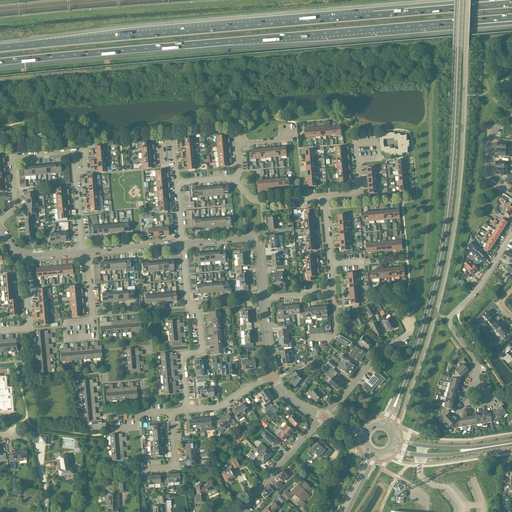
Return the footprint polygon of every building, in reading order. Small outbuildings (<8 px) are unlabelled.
[(380,142),(384,142),(384,140),(395,139),(395,141),(398,141),(399,151),(396,151),(396,149),(390,149),(390,147),(384,147),(384,146),(380,146),(381,152),(384,151),(384,153),(390,153),(390,155),(396,154),(396,156),(402,156),(402,154),(407,153),(407,148),(409,147),(408,141),(406,142),(406,136),(400,137),(400,134),(394,135),(394,133),(383,134),(383,136),(379,136),(380,142)] [(304,215),(305,220),(314,219),(313,211),(306,211),(306,215),(304,215)] [(58,222),(62,221),(62,219),(66,219),(66,216),(68,216),(75,215),(75,213),(57,214),(58,220),(58,222)] [(278,229),(278,218),(269,218),(270,225),(269,225),(269,229),(278,229)] [(502,219),(499,225),(504,228),(508,223),(502,219)] [(168,225),(168,227),(162,227),(163,236),(168,236),(168,231),(172,231),(171,225),(168,225)] [(495,231),(501,234),(504,228),(499,225),(495,231)] [(147,235),(147,237),(153,237),(152,228),(143,229),(143,236),(147,235)] [(492,236),(497,240),(501,234),(495,231),(492,236)] [(282,233),(278,233),(274,233),(274,236),(270,237),(270,243),(271,243),(280,242),(279,236),(282,236),(282,233)] [(482,241),(483,239),(477,235),(474,237),(479,244),(482,241)] [(497,240),(492,236),(488,242),(494,245),(497,240)] [(488,242),(486,240),(484,242),(484,243),(487,244),(485,248),(490,251),(494,245),(488,242)] [(473,241),(467,247),(474,254),(471,257),(478,264),(480,262),(481,263),(485,259),(477,251),(481,248),(473,241)] [(280,242),(271,243),(270,243),(271,249),(276,249),(276,251),(281,251),(284,251),(284,248),(280,248),(280,242)] [(236,254),(237,255),(237,261),(248,259),(247,257),(246,257),(246,254),(239,254),(239,250),(233,251),(233,254),(236,254)] [(280,254),(272,255),(272,261),(284,260),(284,254),(288,254),(288,251),(284,251),(281,251),(281,254),(280,254)] [(502,259),(511,264),(511,263),(511,254),(506,251),(502,259)] [(465,255),(462,267),(463,268),(467,271),(468,270),(472,275),(477,269),(474,266),(476,263),(473,260),(473,259),(470,257),(467,253),(466,255),(465,255)] [(234,268),(235,271),(241,270),(240,266),(247,265),(246,262),(248,262),(248,259),(237,261),(238,267),(234,268)] [(272,261),(273,267),(281,266),(282,266),(283,269),(284,269),(289,269),(289,266),(285,266),(284,260),(272,261)] [(277,274),(273,274),(274,279),(283,279),(282,273),(284,273),(284,269),(283,269),(277,270),(277,274)] [(235,274),(238,274),(239,280),(249,279),(249,277),(248,277),(247,274),(241,274),(241,270),(235,271),(235,274)] [(321,273),(320,271),(306,273),(307,282),(314,281),(314,277),(316,277),(316,274),(321,273)] [(250,282),(249,279),(239,280),(240,287),(236,287),(236,290),(243,290),(242,286),(249,285),(248,282),(250,282)] [(274,279),(274,285),(278,284),(279,288),(280,288),(280,290),(285,289),(285,288),(285,284),(283,284),(283,279),(274,279)] [(299,305),(293,306),(294,315),(300,314),(300,317),(303,316),(303,313),(302,309),(299,309),(299,305)] [(365,309),(370,318),(375,315),(370,306),(365,309)] [(241,312),(242,318),(253,317),(253,315),(251,315),(251,311),(245,312),(245,308),(238,309),(238,312),(241,312)] [(303,318),(306,318),(311,317),(310,309),(305,309),(305,313),(303,313),(303,316),(303,318)] [(488,312),(482,317),(486,321),(485,323),(487,326),(493,321),(491,319),(495,315),(493,312),(490,315),(488,312)] [(239,325),(240,329),(246,328),(246,324),(252,324),(252,320),(253,320),(253,317),(242,318),(242,325),(243,325),(239,325)] [(397,327),(392,317),(388,319),(382,322),(387,332),(397,327)] [(495,323),(493,321),(487,326),(490,329),(492,328),(496,332),(504,325),(502,322),(499,325),(497,321),(495,323)] [(383,334),(377,322),(370,326),(375,338),(383,334)] [(504,325),(496,332),(500,337),(499,338),(502,341),(507,336),(505,334),(507,333),(504,330),(507,327),(504,325)] [(282,331),(278,332),(279,338),(288,338),(288,334),(291,334),(291,327),(282,328),(282,331)] [(247,332),(246,328),(240,329),(240,332),(243,331),(244,338),(255,337),(255,335),(253,335),(253,331),(247,332)] [(340,333),(339,336),(338,337),(338,338),(348,344),(352,345),(354,341),(340,333)] [(241,349),(248,348),(248,344),(254,343),(254,340),(255,340),(255,337),(244,338),(245,345),(241,345),(241,349)] [(348,344),(338,338),(338,337),(336,337),(334,340),(340,343),(346,347),(348,344)] [(357,342),(368,350),(373,343),(363,337),(360,341),(359,340),(357,342)] [(293,347),(292,341),(288,342),(288,338),(279,338),(280,345),(284,345),(284,348),(293,347)] [(358,349),(357,348),(355,347),(349,355),(359,363),(365,354),(358,349)] [(281,353),(282,359),(293,357),(293,356),(293,351),(291,351),(291,348),(288,349),(284,350),(285,352),(281,353)] [(253,356),(254,360),(248,361),(248,370),(255,369),(254,363),(257,363),(257,355),(253,356)] [(343,359),(340,364),(341,364),(342,365),(344,366),(352,371),(355,366),(349,363),(351,359),(344,355),(341,359),(343,359)] [(248,361),(247,358),(241,359),(241,357),(238,357),(238,362),(238,365),(241,364),(242,370),(248,370),(248,361)] [(287,365),(288,367),(292,366),(296,364),(293,357),(282,359),(283,365),(287,365)] [(199,360),(194,361),(195,366),(204,365),(205,365),(205,358),(199,358),(199,360)] [(465,374),(469,371),(467,369),(469,368),(466,365),(467,364),(463,360),(460,362),(462,364),(459,368),(465,374)] [(334,369),(336,366),(330,361),(327,364),(332,367),(334,369)] [(231,363),(231,366),(227,366),(228,375),(235,375),(235,370),(239,369),(238,365),(238,362),(231,363)] [(217,364),(217,371),(221,371),(221,376),(228,375),(227,366),(223,367),(223,364),(217,364)] [(341,364),(340,367),(342,368),(341,370),(349,375),(352,371),(344,366),(342,365),(341,364)] [(332,367),(326,374),(332,379),(329,382),(337,389),(341,384),(334,378),(338,373),(334,369),(332,367)] [(461,378),(465,374),(459,368),(455,371),(456,373),(455,374),(454,376),(452,376),(451,378),(460,381),(461,378)] [(195,371),(196,377),(200,376),(201,379),(209,379),(208,376),(207,376),(206,370),(204,371),(195,371)] [(290,374),(287,376),(289,381),(290,381),(291,382),(298,377),(295,372),(292,373),(290,374)] [(374,376),(369,381),(367,380),(365,382),(367,383),(363,388),(368,393),(373,388),(374,390),(377,385),(379,387),(385,380),(378,373),(375,377),(374,376)] [(309,374),(303,382),(306,384),(307,382),(311,378),(312,376),(309,374)] [(298,377),(291,382),(292,384),(296,388),(299,385),(300,384),(302,381),(298,377)] [(0,409),(1,410),(1,411),(8,411),(8,409),(11,409),(10,389),(5,389),(5,381),(4,378),(3,378),(0,378),(0,409)] [(212,386),(212,389),(206,389),(207,398),(213,397),(213,393),(216,393),(216,386),(212,386)] [(326,395),(320,386),(310,394),(315,401),(322,396),(323,397),(326,395)] [(196,388),(197,395),(200,395),(201,398),(207,398),(206,389),(200,390),(200,388),(196,388)] [(258,399),(259,401),(262,399),(269,394),(265,389),(258,394),(260,397),(258,398),(258,399)] [(262,399),(265,404),(263,405),(265,408),(267,407),(271,404),(269,402),(272,399),(269,394),(262,399)] [(501,406),(497,410),(503,416),(507,413),(505,410),(507,408),(501,402),(499,404),(501,406)] [(445,403),(443,411),(449,412),(450,409),(452,410),(453,407),(456,408),(457,406),(445,403)] [(243,404),(238,408),(243,415),(248,411),(250,414),(252,412),(248,406),(245,407),(243,404)] [(265,414),(264,415),(273,423),(274,424),(276,422),(277,422),(272,417),(278,411),(276,409),(273,406),(272,406),(269,410),(265,414)] [(235,415),(232,416),(233,418),(237,423),(239,421),(244,417),(243,415),(238,408),(232,411),(235,415)] [(493,413),(490,414),(492,423),(495,422),(494,420),(496,420),(498,418),(499,420),(503,416),(497,410),(493,413)] [(443,411),(441,418),(443,419),(441,421),(445,425),(452,419),(448,415),(449,412),(443,411)] [(287,413),(287,414),(289,417),(288,419),(288,420),(294,427),(295,426),(296,427),(298,425),(297,424),(299,423),(289,412),(287,413)] [(228,415),(222,419),(227,426),(230,424),(231,425),(231,426),(232,426),(237,423),(233,418),(231,419),(228,415)] [(465,415),(463,415),(463,418),(460,419),(461,421),(458,422),(459,428),(467,427),(465,415)] [(265,428),(268,424),(265,421),(267,419),(264,417),(258,423),(265,428)] [(204,428),(203,419),(196,420),(196,429),(201,429),(201,433),(204,432),(203,428),(204,428)] [(204,428),(204,431),(214,430),(213,423),(210,424),(209,419),(203,419),(204,428)] [(222,419),(217,422),(220,427),(217,428),(221,433),(223,432),(223,430),(225,429),(224,427),(227,426),(222,419)] [(445,425),(448,428),(450,427),(452,429),(459,428),(458,422),(455,422),(452,419),(445,425)] [(196,420),(189,421),(189,423),(187,424),(186,422),(185,422),(186,433),(192,432),(192,429),(196,429),(196,420)] [(276,422),(274,424),(280,430),(287,436),(292,431),(287,427),(285,425),(282,427),(276,422)] [(158,426),(157,423),(149,423),(149,427),(151,426),(152,431),(161,431),(161,425),(158,426)] [(279,433),(277,436),(278,437),(283,441),(287,436),(280,430),(278,432),(279,433)] [(265,431),(261,435),(273,446),(277,442),(265,431)] [(49,435),(37,434),(36,443),(45,444),(46,439),(48,440),(49,435)] [(185,445),(185,450),(194,450),(194,444),(196,444),(196,441),(190,442),(190,444),(185,445)] [(333,451),(325,444),(324,445),(319,442),(318,443),(317,442),(311,448),(313,449),(309,454),(312,457),(315,454),(319,458),(323,453),(328,457),(333,451)] [(258,448),(256,449),(267,459),(271,454),(265,448),(263,451),(260,448),(260,449),(258,448)] [(12,456),(8,456),(9,470),(15,470),(14,462),(19,461),(26,460),(25,450),(24,451),(24,450),(24,449),(21,449),(20,450),(20,451),(12,452),(12,456)] [(256,449),(255,451),(259,455),(257,458),(263,464),(267,459),(256,449)] [(256,457),(250,452),(247,454),(253,460),(256,457)] [(70,458),(56,460),(59,477),(73,475),(70,458)] [(224,468),(219,470),(221,473),(225,482),(226,482),(227,483),(229,482),(229,481),(229,480),(235,477),(235,476),(235,475),(235,474),(234,474),(234,473),(233,473),(231,469),(232,468),(230,466),(226,468),(227,470),(225,471),(224,468)] [(289,476),(283,470),(276,477),(280,481),(281,480),(282,482),(289,476)] [(179,478),(179,474),(172,475),(173,483),(179,482),(179,485),(183,485),(182,478),(179,478)] [(164,486),(167,486),(167,484),(173,483),(172,475),(166,475),(167,479),(164,479),(164,486)] [(145,488),(148,488),(148,485),(154,485),(153,476),(147,477),(147,481),(144,481),(145,488)] [(155,487),(160,487),(163,486),(162,479),(159,480),(159,476),(153,476),(154,485),(155,485),(155,487)] [(119,493),(125,492),(125,490),(127,489),(127,480),(124,480),(124,483),(119,484),(119,493)] [(215,489),(211,481),(203,485),(194,486),(196,495),(194,495),(195,504),(204,503),(203,495),(215,489)] [(284,486),(279,481),(276,485),(281,490),(284,486)] [(298,488),(296,486),(289,494),(286,491),(281,495),(286,501),(291,496),(293,494),(294,496),(296,494),(297,496),(297,497),(300,499),(296,503),(301,508),(305,504),(303,502),(309,496),(307,494),(311,489),(304,482),(298,488)] [(262,496),(265,499),(272,492),(274,493),(279,488),(275,485),(271,490),(269,488),(267,490),(266,489),(263,492),(264,492),(261,494),(262,496)] [(118,506),(118,495),(107,496),(107,511),(117,511),(117,506),(118,506)] [(170,500),(165,501),(166,511),(182,511),(182,508),(171,509),(170,500)] [(275,511),(280,508),(274,502),(270,506),(264,511),(275,511)]
